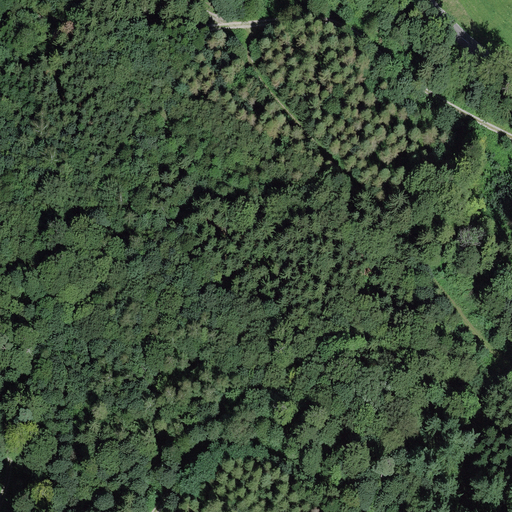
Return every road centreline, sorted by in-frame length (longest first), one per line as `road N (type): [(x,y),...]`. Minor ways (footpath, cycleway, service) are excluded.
road 1 (track): [(250,24),(249,67),(511,363)]
road 2 (track): [(511,133),(470,120),(344,28),(311,19),(230,25)]
road 3 (track): [(155,511),(187,468),(215,450),(251,449),(301,468),(354,511)]
road 4 (track): [(0,23),(46,19),(172,31),(230,25)]
